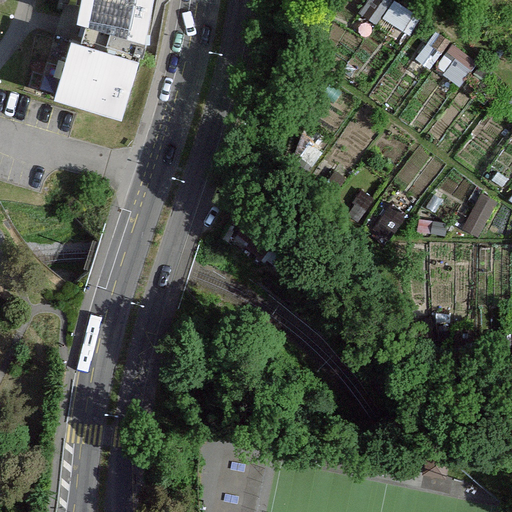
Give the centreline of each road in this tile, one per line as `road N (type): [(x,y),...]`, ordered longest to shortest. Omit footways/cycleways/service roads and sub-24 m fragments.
road 1 (tertiary): [(205,0),(185,96),(101,372),(81,511)]
road 2 (tertiary): [(117,511),(133,376),(214,107),(237,0)]
